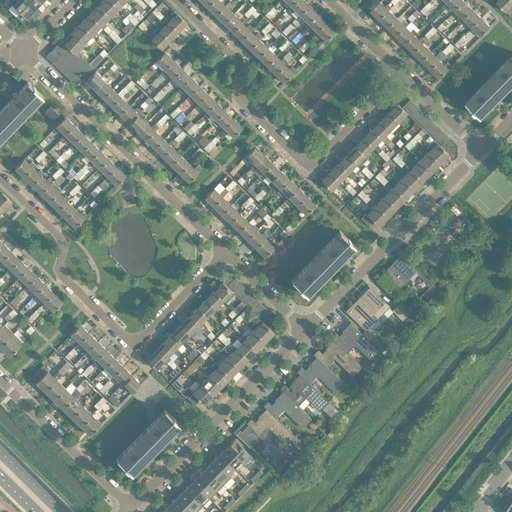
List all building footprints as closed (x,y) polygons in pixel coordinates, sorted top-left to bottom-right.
[(17,0),(12,5),(20,13),(25,18),(26,18),(30,13),(34,17),(37,14),(22,0),(17,0)] [(38,0),(22,0),(37,14),(40,11),(36,7),(41,3),(38,0)] [(103,0),(97,6),(109,17),(118,8),(109,0),(103,0)] [(109,0),(118,8),(125,0),(109,0)] [(215,15),(224,6),(218,0),(213,0),(207,7),(215,15)] [(288,8),(291,6),(296,0),(279,0),(280,0),(288,8)] [(294,10),(299,15),(308,5),(302,0),(296,0),(291,6),(288,8),(288,9),(292,13),(294,10)] [(462,0),(448,0),(446,2),(444,5),(447,8),(450,6),(455,10),(464,1),(462,0)] [(511,0),(498,0),(496,2),(511,17),(511,15),(511,0)] [(378,17),(379,19),(388,10),(391,7),(387,3),(385,6),(380,1),(370,10),(378,17)] [(472,9),(465,2),(464,1),(455,10),(463,19),(472,9)] [(299,15),(308,23),(317,14),(308,5),(299,15)] [(104,22),(109,17),(97,6),(89,15),(100,26),(103,29),(107,25),(104,22)] [(233,14),(224,6),(215,15),(224,23),(233,14)] [(259,13),(251,6),(247,10),(251,13),(255,17),(259,13)] [(474,11),(472,9),(463,19),(461,21),(465,25),(467,22),(472,27),(481,18),(474,11)] [(388,10),(379,19),(388,27),(397,18),(401,14),(397,11),(393,15),(388,10)] [(173,17),(168,22),(177,31),(186,22),(177,13),(176,14),(174,11),(170,15),(173,17)] [(236,11),(233,14),(224,23),(232,32),(241,22),(241,23),(247,17),(244,14),(241,16),(236,11)] [(29,21),(26,18),(25,18),(20,13),(16,18),(25,26),(29,21)] [(311,27),(316,31),(325,22),(317,14),(308,23),(305,26),(309,30),(311,27)] [(81,22),(80,24),(91,35),(95,38),(99,35),(95,31),(100,26),(89,15),(81,22)] [(395,34),(396,36),(405,26),(408,24),(404,20),(401,23),(397,18),(388,27),(395,34)] [(490,26),(482,19),(481,18),(472,27),(481,36),(490,26)] [(176,33),(177,31),(168,22),(165,19),(161,23),(164,26),(160,31),(169,40),(176,33)] [(434,23),(441,31),(445,27),(442,23),(437,19),(434,23)] [(134,25),(130,21),(121,30),(126,34),(134,25)] [(241,23),(241,22),(232,32),(241,40),(250,31),(253,28),(249,24),(246,27),(241,23)] [(327,24),(325,22),(316,31),(313,34),(317,38),(320,35),(325,40),(334,31),(327,24)] [(80,24),(73,31),(71,33),(84,45),(83,44),(91,35),(80,24)] [(403,43),(405,44),(414,35),(417,32),(413,28),(410,31),(405,26),(396,36),(403,43)] [(167,41),(169,40),(160,31),(157,28),(153,32),(156,34),(151,39),(160,49),(167,41)] [(253,28),(250,31),(241,40),(249,48),(258,39),(261,36),(257,33),(255,36),(250,31),(253,28)] [(288,38),(291,40),(298,32),(296,30),(293,34),(291,35),(288,38)] [(108,35),(112,39),(116,35),(112,31),(108,35)] [(447,36),(458,47),(462,43),(459,40),(451,32),(447,36)] [(78,50),(84,45),(71,33),(63,41),(61,40),(80,58),(81,57),(83,55),(78,50)] [(117,43),(121,39),(116,35),(112,39),(117,43)] [(412,51),(413,52),(422,43),(425,40),(421,37),(419,39),(414,35),(405,44),(412,51)] [(263,44),(258,39),(249,48),(258,57),(267,48),(270,45),(266,41),(263,44)] [(81,57),(80,58),(61,40),(54,48),(64,58),(56,66),(76,85),(93,68),(81,57)] [(413,52),(422,61),(431,52),(422,43),(413,52)] [(266,65),(275,56),(267,48),(258,57),(266,65)] [(429,68),(430,69),(440,60),(446,55),(442,51),(436,57),(431,52),(422,61),(429,68)] [(155,61),(156,61),(164,69),(164,70),(173,60),(164,52),(155,61)] [(511,54),(490,77),(505,92),(511,84),(511,54)] [(274,72),(275,74),(284,64),(287,61),(283,58),(280,61),(275,56),(266,65),(274,72)] [(168,73),(173,78),(182,69),(173,60),(164,70),(164,69),(161,72),(165,76),(168,73)] [(444,65),(440,60),(430,69),(439,78),(448,69),(448,68),(451,66),(447,62),(444,65)] [(289,69),(284,64),(275,74),(284,82),(293,73),(295,70),(292,66),(289,69)] [(354,81),(359,71),(351,67),(346,77),(354,81)] [(182,69),(173,78),(181,86),(190,77),(182,69)] [(93,88),(94,90),(103,80),(109,75),(106,71),(100,77),(94,72),(85,81),(93,88)] [(189,95),(190,95),(199,85),(190,77),(181,86),(178,89),(182,93),(185,90),(189,95)] [(495,102),(505,92),(490,77),(466,101),(473,109),(475,112),(476,111),(481,116),(491,106),(493,107),(495,102)] [(112,89),(103,80),(94,90),(103,98),(112,89)] [(13,96),(3,106),(18,121),(42,97),(35,89),(33,86),(32,87),(27,82),(17,92),(16,92),(12,95),(13,96)] [(198,103),(207,94),(199,85),(190,95),(189,95),(187,97),(191,101),(193,98),(198,103)] [(120,97),(112,89),(103,98),(111,106),(120,97)] [(206,111),(207,111),(216,102),(207,94),(198,103),(195,106),(199,109),(202,107),(206,111)] [(129,105),(120,97),(111,106),(120,115),(129,105)] [(402,107),(401,108),(406,112),(414,104),(409,99),(402,106),(402,107)] [(215,120),(224,111),(216,102),(207,111),(206,111),(204,114),(208,118),(210,115),(215,120)] [(401,108),(397,104),(388,112),(397,121),(403,127),(407,123),(402,117),(406,113),(406,112),(401,108)] [(414,104),(406,112),(406,113),(410,117),(419,108),(414,104)] [(133,110),(129,105),(120,115),(128,123),(137,114),(140,111),(136,107),(133,110)] [(0,139),(18,121),(3,106),(0,109),(0,139)] [(53,120),(58,115),(50,106),(45,112),(53,120)] [(410,117),(415,121),(423,113),(419,108),(410,117)] [(224,128),(233,119),(224,111),(215,120),(212,123),(216,126),(219,123),(224,128)] [(389,130),(397,121),(388,112),(380,121),(389,130)] [(428,117),(423,113),(415,121),(420,126),(428,117)] [(146,122),(137,114),(128,123),(137,131),(146,122)] [(60,130),(64,135),(73,125),(65,117),(56,126),(52,130),(56,133),(60,130)] [(234,121),(233,119),(224,128),(221,131),(225,135),(227,132),(233,137),(242,128),(234,121)] [(430,119),(422,128),(426,133),(435,124),(430,119)] [(190,121),(183,128),(186,131),(190,127),(193,124),(190,121)] [(385,135),(389,130),(380,121),(372,129),(381,139),(386,143),(390,139),(385,135)] [(151,127),(146,122),(137,131),(145,140),(154,130),(158,127),(155,124),(154,123),(151,127)] [(426,133),(431,137),(440,129),(435,124),(426,133)] [(75,126),(73,125),(64,135),(59,140),(62,143),(68,138),(73,143),(82,134),(75,126)] [(376,144),(381,139),(372,129),(363,138),(372,147),(378,153),(381,149),(376,144)] [(440,129),(431,137),(435,142),(444,133),(440,129)] [(163,139),(154,130),(145,140),(154,148),(163,139)] [(403,136),(407,139),(411,135),(407,131),(403,136)] [(435,142),(437,143),(440,146),(441,145),(442,145),(449,138),(444,133),(435,142)] [(83,135),(82,134),(73,143),(70,146),(74,149),(77,147),(81,151),(91,142),(83,135)] [(50,139),(47,135),(39,143),(43,147),(50,139)] [(198,142),(203,147),(208,142),(202,137),(198,142)] [(404,146),(408,150),(417,141),(413,137),(404,146)] [(372,147),(363,138),(355,147),(364,156),(367,158),(370,154),(368,152),(372,147)] [(168,144),(163,139),(154,148),(162,156),(172,147),(174,144),(171,141),(168,144)] [(394,152),(403,143),(399,139),(390,148),(394,152)] [(440,146),(437,143),(435,142),(434,140),(430,144),(433,147),(428,152),(439,163),(448,154),(440,146)] [(92,143),(91,142),(81,151),(79,154),(83,158),(85,155),(90,160),(99,150),(92,143)] [(249,159),(254,164),(263,154),(255,146),(245,155),(246,155),(243,158),(247,162),(249,159)] [(176,152),(172,147),(162,156),(171,165),(180,156),(183,153),(179,149),(176,152)] [(359,161),(364,156),(355,147),(346,155),(356,164),(358,167),(362,163),(359,161)] [(56,160),(59,156),(51,148),(48,152),(56,160)] [(100,152),(99,150),(90,160),(87,163),(91,166),(94,163),(99,168),(108,159),(100,152)] [(431,172),(439,163),(428,152),(419,161),(431,172)] [(265,156),(263,154),(254,164),(254,163),(249,168),(253,172),(254,171),(259,176),(263,172),(272,163),(265,156)] [(351,168),(356,164),(346,155),(338,164),(347,173),(351,176),(355,172),(351,168)] [(171,165),(179,173),(189,164),(180,156),(171,165)] [(22,175),(23,177),(32,167),(32,168),(35,165),(31,161),(28,164),(23,159),(14,168),(22,175)] [(102,172),(107,176),(116,167),(108,159),(99,168),(94,172),(98,176),(102,172)] [(422,181),(429,174),(431,172),(419,161),(410,170),(422,181)] [(280,171),(272,163),(263,172),(259,176),(262,180),(266,175),(271,180),(280,171)] [(194,169),(189,164),(179,173),(188,182),(202,168),(198,165),(194,169)] [(330,172),(339,181),(347,173),(338,164),(330,172)] [(30,184),(32,185),(41,176),(44,173),(40,169),(37,172),(32,168),(32,167),(23,177),(30,184)] [(116,185),(125,176),(116,167),(107,176),(104,179),(108,183),(111,180),(116,185)] [(413,190),(422,181),(410,170),(402,179),(413,190)] [(289,180),(282,173),(280,171),(271,180),(280,189),(289,180)] [(330,190),(339,181),(330,172),(321,181),(330,190)] [(375,176),(379,180),(383,176),(378,172),(375,176)] [(39,192),(40,193),(49,184),(52,182),(48,178),(45,180),(41,176),(32,185),(39,192)] [(383,185),(387,181),(383,176),(379,180),(383,185)] [(404,199),(411,192),(413,190),(402,179),(393,187),(404,199)] [(290,181),(289,180),(280,189),(277,191),(281,195),(284,193),(288,197),(297,188),(290,181)] [(49,184),(40,193),(49,202),(58,193),(60,190),(57,186),(54,189),(49,184)] [(396,208),(404,199),(393,187),(384,196),(396,208)] [(211,204),(213,206),(222,197),(222,196),(224,194),(221,191),(219,194),(213,188),(204,197),(211,204)] [(292,201),(297,206),(306,196),(297,188),(288,197),(286,200),(290,204),(292,201)] [(361,190),(357,194),(362,198),(366,194),(361,190)] [(2,192),(0,193),(0,207),(2,210),(11,201),(2,192)] [(56,209),(57,210),(66,201),(69,198),(65,195),(63,197),(58,193),(49,202),(56,209)] [(370,198),(366,194),(362,198),(366,203),(370,198)] [(315,205),(308,198),(306,196),(297,206),(306,214),(315,205)] [(387,216),(394,209),(396,208),(384,196),(376,205),(387,216)] [(213,206),(220,213),(221,214),(230,205),(222,197),(213,206)] [(57,210),(66,218),(75,209),(66,201),(57,210)] [(221,214),(230,223),(239,213),(230,205),(221,214)] [(376,205),(367,214),(374,222),(378,226),(387,216),(376,205)] [(262,218),(266,214),(264,211),(265,210),(262,207),(257,213),(262,218)] [(80,214),(75,209),(66,218),(74,227),(84,218),(83,218),(86,215),(82,211),(80,214)] [(230,223),(237,230),(238,231),(248,222),(239,213),(230,223)] [(367,214),(365,213),(360,218),(369,226),(374,222),(367,214)] [(246,238),(247,239),(256,230),(257,229),(254,225),(253,227),(248,222),(238,231),(246,238)] [(254,246),(256,248),(265,238),(267,236),(264,232),(261,235),(256,230),(247,239),(254,246)] [(339,231),(315,256),(330,270),(340,260),(342,261),(344,257),(344,256),(354,246),(349,241),(349,240),(347,238),(339,231)] [(269,243),(265,238),(256,248),(264,256),(273,247),(276,244),(272,241),(269,243)] [(0,259),(1,260),(10,251),(2,243),(0,244),(0,259)] [(1,260),(10,269),(19,260),(10,251),(1,260)] [(320,280),(330,270),(315,256),(291,280),(299,288),(298,288),(301,290),(306,295),(307,295),(307,294),(316,284),(318,285),(321,281),(320,280)] [(415,271),(400,256),(388,268),(404,283),(415,271)] [(19,260),(10,269),(18,277),(28,268),(19,260)] [(22,281),(27,286),(36,276),(28,268),(18,277),(15,281),(19,285),(22,281)] [(392,295),(404,283),(388,268),(377,280),(392,295)] [(433,283),(434,282),(424,272),(419,276),(430,286),(435,291),(438,288),(433,283)] [(5,273),(0,278),(0,285),(9,276),(5,273)] [(27,286),(36,294),(45,285),(37,278),(36,276),(27,286)] [(228,276),(222,282),(226,286),(228,285),(227,285),(232,280),(228,276)] [(228,285),(226,286),(231,291),(239,282),(235,277),(232,280),(227,285),(228,285)] [(231,291),(226,286),(222,282),(213,291),(223,300),(225,303),(234,294),(231,291)] [(239,282),(231,291),(234,294),(235,295),(244,287),(239,282)] [(36,294),(44,302),(53,293),(45,285),(36,294)] [(235,295),(240,300),(248,291),(244,287),(235,295)] [(384,302),(369,287),(358,299),(373,314),(384,302)] [(214,308),(223,300),(213,291),(205,299),(214,308)] [(245,304),(253,296),(248,291),(240,300),(245,304)] [(62,302),(53,293),(44,302),(53,311),(62,302)] [(247,307),(252,311),(260,303),(255,298),(247,307)] [(197,308),(206,317),(214,308),(205,299),(197,308)] [(376,318),(373,314),(358,299),(346,311),(365,329),(376,318)] [(396,306),(406,316),(410,311),(400,301),(396,306)] [(260,303),(252,311),(256,316),(265,307),(260,303)] [(410,320),(406,316),(396,306),(391,310),(401,320),(402,319),(407,324),(410,320)] [(256,316),(261,320),(269,311),(265,307),(256,316)] [(201,322),(206,317),(197,308),(188,316),(198,325),(203,331),(207,335),(210,331),(201,322)] [(16,313),(12,309),(8,313),(12,317),(16,313)] [(238,316),(242,320),(246,316),(242,311),(238,316)] [(262,321),(265,324),(266,323),(267,324),(274,316),(269,311),(261,320),(262,321)] [(8,321),(12,317),(8,313),(4,318),(8,321)] [(193,330),(198,325),(188,316),(180,325),(189,334),(192,337),(196,333),(193,330)] [(238,324),(242,320),(238,316),(234,320),(238,324)] [(273,332),(265,324),(262,321),(261,320),(259,319),(256,322),(258,325),(253,330),(264,341),(273,332)] [(333,340),(343,349),(351,341),(369,359),(378,350),(368,340),(350,322),(337,335),(335,333),(330,337),(333,340)] [(70,334),(71,334),(79,342),(88,333),(79,324),(70,334)] [(4,325),(2,327),(0,328),(0,346),(11,336),(13,333),(4,325)] [(184,339),(189,334),(180,325),(172,333),(181,342),(186,348),(190,353),(194,349),(184,339)] [(26,330),(30,334),(34,330),(30,326),(26,330)] [(244,339),(256,350),(264,341),(253,330),(244,339)] [(13,333),(11,336),(0,346),(0,347),(9,356),(20,344),(22,342),(13,333)] [(83,346),(88,351),(97,341),(88,333),(79,342),(76,345),(80,349),(83,346)] [(176,347),(181,342),(172,333),(163,342),(175,354),(179,350),(176,347)] [(221,333),(217,337),(221,341),(225,337),(221,333)] [(247,359),(256,350),(244,339),(245,339),(242,336),(238,340),(241,343),(236,348),(247,359)] [(383,346),(373,336),(368,340),(378,350),(383,346)] [(230,342),(225,337),(221,341),(226,346),(230,342)] [(361,367),(343,349),(333,340),(321,352),(318,350),(313,354),(316,357),(326,366),(334,358),(353,376),(361,367)] [(97,341),(88,351),(96,359),(105,350),(97,341)] [(175,354),(163,342),(155,350),(164,359),(167,362),(170,359),(167,356),(172,351),(175,354)] [(201,354),(203,351),(205,350),(205,349),(202,345),(197,350),(201,354)] [(238,368),(247,359),(236,348),(233,345),(229,349),(232,352),(227,357),(238,368)] [(100,363),(105,367),(114,358),(105,350),(96,359),(93,362),(97,365),(100,363)] [(159,365),(164,359),(155,350),(146,359),(155,368),(156,368),(158,371),(162,367),(159,365)] [(199,355),(204,359),(208,355),(203,351),(201,354),(199,355)] [(204,359),(199,355),(194,360),(199,364),(204,359)] [(230,377),(238,368),(227,357),(218,366),(230,377)] [(326,366),(316,357),(304,370),(301,367),(296,371),(299,374),(309,383),(317,375),(336,393),(345,384),(326,366)] [(114,358),(105,367),(113,375),(113,376),(122,366),(114,358)] [(66,362),(62,366),(66,370),(70,366),(66,362)] [(221,386),(230,377),(218,366),(215,362),(211,367),(214,370),(209,375),(221,386)] [(35,373),(40,378),(47,371),(48,370),(43,365),(35,373)] [(62,366),(58,371),(61,374),(62,374),(66,370),(62,366)] [(117,379),(122,384),(131,375),(122,366),(113,376),(113,375),(110,378),(114,382),(117,379)] [(192,371),(188,367),(182,372),(187,377),(192,371)] [(47,371),(40,378),(35,382),(45,391),(56,380),(61,374),(58,371),(52,376),(47,371)] [(328,402),(309,383),(299,374),(287,387),(284,384),(280,389),(282,391),(283,391),(292,401),(292,400),(297,405),(305,397),(319,411),(328,402)] [(140,383),(131,375),(122,384),(131,393),(140,383)] [(209,375),(201,384),(212,395),(221,386),(209,375)] [(181,385),(176,379),(171,384),(178,390),(181,387),(181,385)] [(65,388),(56,380),(45,391),(54,400),(65,388)] [(212,395),(201,384),(192,393),(187,388),(184,388),(180,393),(185,398),(186,397),(194,405),(199,400),(203,404),(212,395)] [(70,393),(65,388),(54,400),(62,408),(74,397),(79,391),(76,388),(75,388),(70,393)] [(266,408),(275,418),(276,417),(283,409),(302,428),(311,419),(297,405),(292,400),(292,401),(283,391),(282,391),(270,404),(267,401),(263,406),(266,408)] [(71,417),(83,406),(74,397),(62,408),(71,417)] [(102,404),(97,401),(93,405),(97,409),(102,404)] [(336,410),(328,402),(321,408),(327,414),(328,412),(332,415),(336,410)] [(91,414),(83,406),(71,417),(80,426),(91,414)] [(275,418),(266,408),(253,421),(251,418),(246,423),(248,425),(241,431),(239,430),(236,434),(242,440),(253,429),(260,437),(262,437),(264,436),(270,430),(285,445),(294,436),(276,417),(275,418)] [(164,410),(140,434),(155,449),(165,439),(167,440),(169,435),(179,425),(179,424),(174,419),(172,417),(171,417),(164,409),(163,410),(164,410)] [(101,423),(91,414),(80,426),(89,435),(101,423)] [(312,422),(308,425),(313,430),(317,427),(312,422)] [(145,459),(155,449),(140,434),(116,458),(123,466),(125,469),(126,468),(131,473),(141,463),(143,464),(145,459)] [(240,460),(243,464),(250,456),(251,456),(233,439),(226,446),(240,460)] [(240,460),(226,446),(219,453),(233,467),(240,460)] [(233,467),(219,453),(213,460),(227,474),(227,473),(233,467)] [(227,474),(213,460),(206,467),(223,484),(230,477),(227,473),(227,474)] [(199,474),(216,491),(223,484),(206,467),(199,474)] [(205,495),(209,499),(216,491),(199,474),(192,481),(206,495),(205,495)] [(206,495),(192,481),(185,488),(199,502),(205,495),(206,495)] [(193,511),(195,511),(203,505),(199,502),(185,488),(178,495),(192,509),(192,510),(193,511)] [(192,509),(178,495),(171,502),(180,511),(189,511),(192,510),(192,509)] [(166,511),(180,511),(171,502),(164,510),(166,511)]
